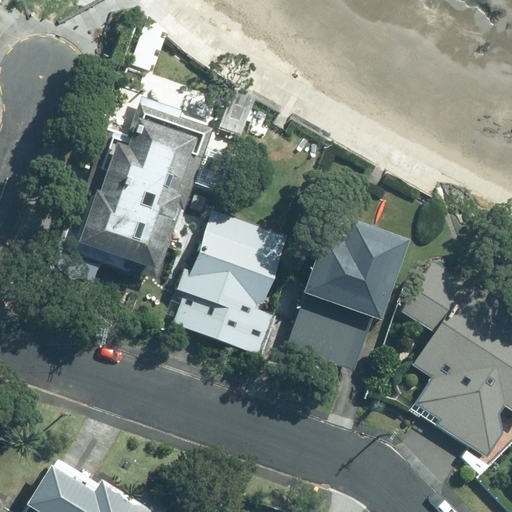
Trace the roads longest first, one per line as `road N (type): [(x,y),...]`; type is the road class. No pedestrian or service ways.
road 1 (residential): [(413,511),(360,465),(0,340)]
road 2 (residential): [(42,76),(0,197)]
